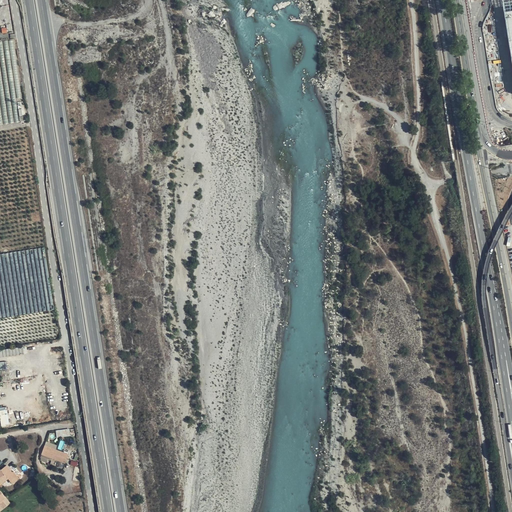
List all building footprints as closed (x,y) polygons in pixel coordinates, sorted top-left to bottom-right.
[(0,124),(20,122),(19,115),(23,114),(18,110),(23,110),(20,107),(17,108),(17,103),(11,111),(6,112),(5,113),(5,116),(1,114),(3,112),(0,111),(0,115),(0,124)] [(0,317),(54,309),(45,247),(0,254),(0,317)] [(15,348),(0,349),(0,353),(1,356),(24,353),(23,347),(15,348)] [(2,426),(10,425),(8,409),(0,409),(2,426)] [(67,458),(69,454),(45,445),(42,454),(65,463),(67,458)] [(7,465),(0,470),(0,484),(1,484),(2,486),(2,487),(3,486),(2,483),(8,478),(11,481),(16,477),(12,473),(7,465)] [(14,471),(12,473),(16,477),(11,481),(13,484),(20,479),(14,471)]
